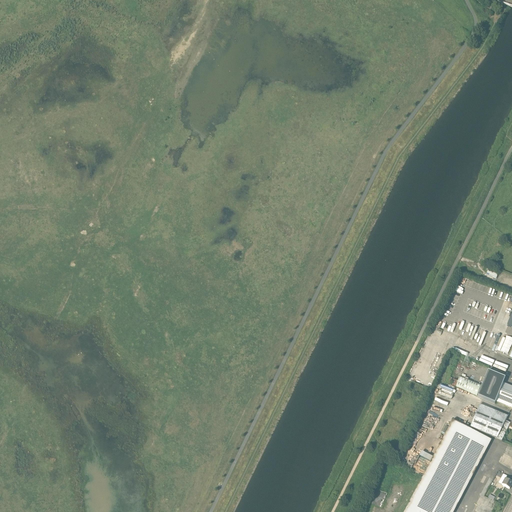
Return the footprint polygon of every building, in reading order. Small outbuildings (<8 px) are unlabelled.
[(496,280),(499,273),(489,268),(486,275),(496,280)] [(465,345),(466,340),(435,327),(433,331),(465,345)] [(511,337),(506,335),(501,351),(509,354),(511,344),(511,337)] [(511,386),(503,383),(505,379),(487,372),(482,385),(459,377),(455,388),(495,404),(496,402),(511,408),(511,386)] [(442,390),(441,396),(454,400),(455,394),(442,390)] [(508,415),(480,404),(471,426),(502,439),(508,426),(510,422),(506,420),(508,415)] [(454,511),(491,441),(488,439),(469,429),(452,421),(404,511),(454,511)] [(500,461),(511,466),(511,452),(509,450),(504,461),(501,460),(500,461)] [(430,462),(433,457),(422,452),(420,457),(430,462)] [(509,489),(511,484),(511,482),(505,479),(501,485),(509,489)]
